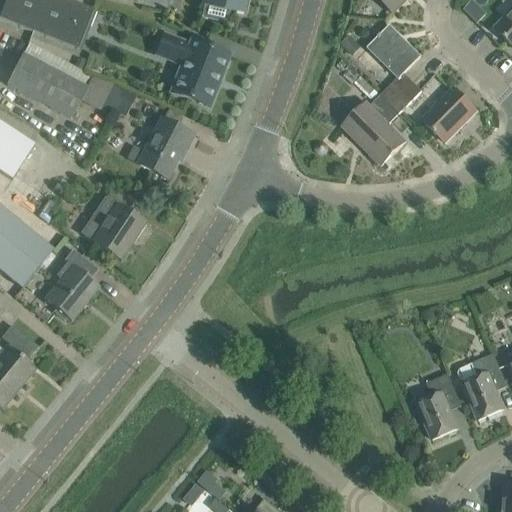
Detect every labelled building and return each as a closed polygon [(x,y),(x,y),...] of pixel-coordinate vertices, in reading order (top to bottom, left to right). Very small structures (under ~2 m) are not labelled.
[(61,0),(6,0),(0,16),(0,21),(77,52),(93,12),(61,0)] [(142,0),(141,9),(165,14),(167,0),(204,0),(203,5),(242,14),(245,0),(142,0)] [(377,0),(392,15),(407,0),(377,0)] [(511,12),(494,30),(511,47),(511,12)] [(389,107),(412,85),(403,76),(420,59),(389,28),(366,50),(397,81),(380,98),(389,107)] [(164,37),(158,53),(157,57),(182,66),(171,95),(208,109),(228,57),(191,42),(189,47),(164,37)] [(71,121),(86,91),(94,76),(85,71),(30,42),(22,57),(6,87),(71,121)] [(421,93),(412,85),(389,107),(398,116),(421,93)] [(453,91),(422,123),(445,145),(476,114),(453,91)] [(389,107),(380,98),(369,109),(366,106),(342,129),(381,168),(405,145),(387,127),(398,116),(389,107)] [(160,120),(136,166),(166,182),(183,150),(186,151),(193,137),(160,120)] [(0,125),(0,173),(11,181),(33,147),(0,125)] [(136,241),(145,227),(125,213),(132,203),(110,189),(103,199),(113,206),(89,242),(119,262),(134,240),(136,241)] [(0,271),(22,289),(52,252),(0,209),(0,271)] [(67,265),(56,278),(60,281),(44,301),(68,321),(85,301),(87,303),(98,290),(89,283),(97,272),(72,252),(64,263),(67,265)] [(37,349),(11,327),(1,339),(10,347),(7,350),(6,349),(0,355),(0,410),(2,412),(15,394),(13,393),(18,387),(20,388),(34,372),(23,363),(26,360),(27,361),(37,349)] [(493,356),(472,365),(458,371),(457,375),(478,423),(503,412),(493,388),(504,383),(493,356)] [(457,432),(447,408),(458,403),(447,377),(426,386),(431,399),(416,406),(432,443),(457,432)] [(502,509),(511,510),(511,487),(504,487),(502,509)] [(276,511),(264,502),(255,511),(276,511)]
